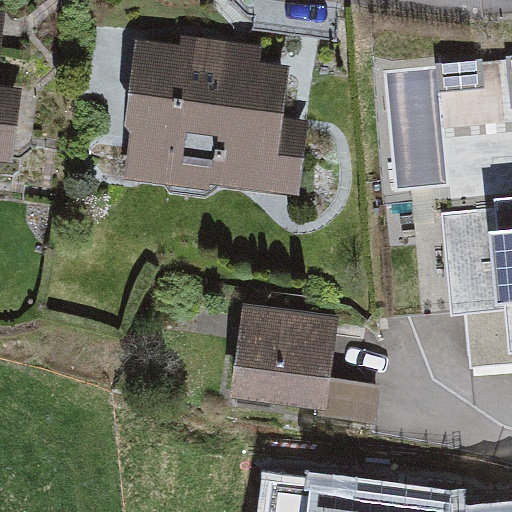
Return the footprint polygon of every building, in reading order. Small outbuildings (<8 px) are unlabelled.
[(0,134),(13,24),(0,22),(0,134)] [(302,52),(140,34),(124,176),(285,195),(302,52)] [(400,171),(446,168),(443,136),(398,139),(400,171)] [(511,214),(457,217),(460,317),(511,314),(511,214)] [(389,366),(249,345),(240,410),(380,430),(389,366)]
